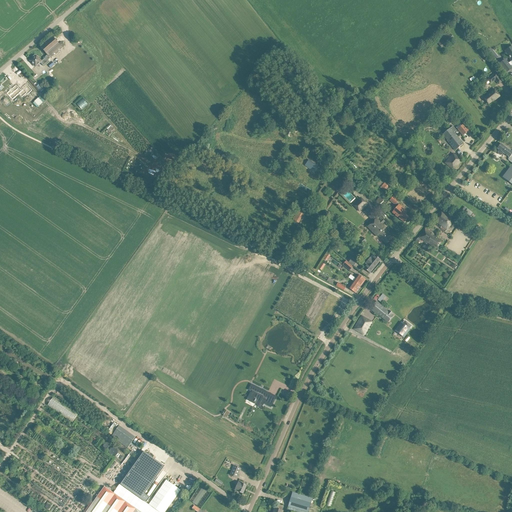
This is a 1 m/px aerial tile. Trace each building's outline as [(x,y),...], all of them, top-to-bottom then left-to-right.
[(65,46),(61,42),(59,44),(53,37),(41,47),(47,55),(50,59),(65,46)] [(511,50),(507,53),(511,61),(508,63),(505,59),(500,64),(506,72),(511,68),(511,67),(511,65),(511,50)] [(33,58),(30,61),(34,65),(36,67),(40,63),(43,66),(49,61),(48,60),(50,59),(47,55),(45,57),(46,58),(41,61),(36,56),(35,56),(33,57),(33,58)] [(502,81),(496,73),(488,80),(491,83),(495,80),(499,84),(502,81)] [(11,90),(5,94),(10,101),(20,92),(27,100),(31,97),(32,99),(36,96),(25,82),(21,86),(23,88),(20,90),(17,87),(15,86),(12,88),(10,89),(11,90)] [(494,89),(489,93),(489,94),(484,98),(489,104),(494,100),(495,100),(500,96),(494,89)] [(461,124),(456,128),(457,129),(459,132),(463,136),(469,131),(466,127),(464,124),(462,126),(461,124)] [(453,126),(449,130),(443,135),(448,140),(447,141),(455,151),(463,144),(454,132),(456,130),(453,126)] [(511,152),(501,144),(497,148),(500,150),(498,152),(498,154),(500,155),(502,155),(503,153),(510,158),(508,159),(509,161),(511,163),(511,164),(503,177),(511,184),(511,152)] [(462,160),(458,157),(453,153),(445,162),(454,170),(462,160)] [(380,188),(384,191),(389,187),(385,183),(381,186),(380,187),(381,187),(380,188)] [(407,211),(403,208),(397,203),(399,201),(393,196),(390,201),(397,207),(392,213),(404,223),(409,217),(405,214),(407,211)] [(353,205),(360,212),(368,205),(361,197),(353,205)] [(368,208),(364,212),(373,222),(368,228),(374,233),(377,236),(378,235),(386,244),(393,237),(385,228),(382,224),(385,221),(382,219),(380,222),(377,219),(378,218),(368,208)] [(468,209),(461,217),(467,222),(473,214),(468,209)] [(434,219),(437,222),(443,227),(441,229),(445,232),(446,230),(454,221),(445,213),(441,210),(434,219)] [(293,219),(299,222),(304,214),(298,211),(293,219)] [(345,227),(351,230),(354,226),(348,222),(343,219),(340,223),(346,227),(345,227)] [(441,241),(437,239),(439,236),(437,235),(435,237),(432,235),(433,234),(425,229),(419,238),(427,243),(427,242),(437,249),(441,241)] [(381,260),(377,257),(374,255),(371,258),(370,257),(364,264),(366,266),(364,268),(370,273),(381,260)] [(346,261),(353,267),(358,262),(352,258),(348,262),(346,261)] [(350,271),(353,267),(346,261),(343,265),(350,271)] [(365,280),(361,277),(358,275),(356,278),(351,275),(348,278),(354,281),(361,286),(365,280)] [(356,293),(361,286),(354,281),(349,288),(356,293)] [(389,311),(377,301),(370,308),(378,315),(378,314),(388,322),(394,316),(393,314),(393,313),(389,310),(389,311)] [(364,335),(371,323),(369,321),(361,317),(354,329),(364,335)] [(408,328),(401,322),(395,330),(402,336),(408,328)] [(251,384),(248,390),(254,392),(250,399),(255,402),(255,404),(258,405),(258,407),(261,409),(264,404),(271,408),(271,407),(274,400),(266,396),(268,393),(263,391),(263,390),(260,388),(251,384)] [(144,451),(120,484),(146,503),(150,498),(145,494),(165,466),(144,451)] [(234,466),(230,475),(237,478),(241,469),(234,466)] [(247,485),(242,483),(239,482),(238,482),(235,490),(238,491),(243,494),(247,485)] [(104,487),(86,511),(140,511),(113,493),(104,487)] [(308,511),(311,503),(312,498),(293,493),(291,497),(288,508),(300,511),(299,511),(308,511)]
